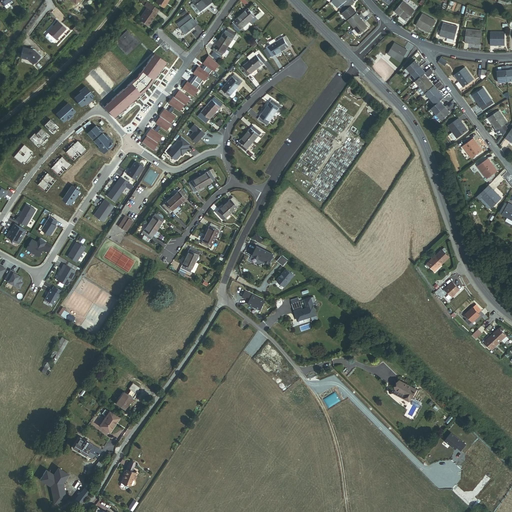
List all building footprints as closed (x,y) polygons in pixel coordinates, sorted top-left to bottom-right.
[(190,0),(190,1),(199,11),(211,1),(210,0),(190,0)] [(346,6),(352,0),(347,0),(346,0),(332,0),(332,1),(338,8),(340,6),(342,9),(346,6)] [(348,20),(357,13),(351,6),(355,3),(352,0),(346,6),(348,8),(342,13),(348,20)] [(406,21),(415,11),(403,1),(395,11),(400,16),(406,21)] [(136,19),(145,26),(154,14),(153,13),(156,10),(147,3),(144,7),(144,8),(136,19)] [(249,24),(255,18),(259,21),(264,15),(252,4),(241,16),(249,24)] [(176,24),(184,34),(196,23),(188,13),(176,24)] [(353,27),(362,20),(360,17),(357,13),(348,20),(353,27)] [(416,25),(429,32),(436,21),(423,14),(416,25)] [(243,30),(246,33),(252,27),(249,24),(241,16),(232,25),(241,33),(243,30)] [(359,34),(368,27),(362,20),(353,27),(359,34)] [(55,41),(66,30),(58,22),(47,33),(55,41)] [(454,39),(455,39),(458,27),(443,23),(440,35),(448,37),(454,39)] [(231,47),(235,41),(232,38),(235,34),(226,29),(219,40),(228,45),(231,47)] [(465,42),(480,44),(481,31),(466,29),(465,42)] [(490,45),(505,45),(505,32),(491,32),(490,45)] [(113,45),(125,56),(137,44),(126,33),(113,45)] [(287,46),(290,44),(283,35),(281,36),(287,46)] [(280,51),(287,46),(281,36),(274,41),(280,51)] [(215,45),(224,51),(228,45),(219,40),(215,45)] [(274,55),(280,51),(274,41),(267,46),(274,55)] [(401,62),(401,61),(407,51),(394,43),(387,54),(401,62)] [(222,54),(224,51),(215,45),(213,49),(222,54)] [(36,63),(43,57),(37,50),(27,46),(23,56),(31,58),(36,63)] [(271,57),(274,55),(267,46),(264,48),(271,57)] [(401,61),(404,63),(410,52),(407,51),(401,61)] [(137,76),(103,106),(114,118),(148,88),(166,62),(154,53),(137,76)] [(262,64),(265,61),(258,53),(255,55),(262,64)] [(256,69),(262,64),(255,55),(249,60),(256,69)] [(219,65),(208,56),(203,63),(205,64),(207,66),(204,70),(202,68),(199,66),(194,73),(196,74),(198,76),(192,84),(190,82),(188,81),(183,88),(194,96),(199,89),(197,88),(203,80),(205,81),(213,70),(214,71),(219,65)] [(448,61),(441,58),(438,62),(445,66),(448,61)] [(251,74),(256,69),(249,60),(243,65),(251,74)] [(409,71),(412,74),(420,67),(415,61),(406,68),(409,71)] [(248,76),(251,74),(243,65),(241,67),(248,76)] [(424,74),(425,73),(420,67),(412,74),(417,80),(424,74)] [(463,87),(474,80),(465,67),(455,75),(463,87)] [(424,74),(427,77),(433,72),(431,68),(425,73),(424,74)] [(498,82),(507,82),(506,71),(502,71),(501,71),(497,71),(498,82)] [(429,80),(427,77),(424,74),(417,80),(415,81),(421,87),(429,80)] [(240,85),(242,82),(233,75),(231,77),(240,85)] [(226,84),(234,91),(240,85),(231,77),(226,84)] [(426,93),(434,86),(429,80),(421,87),(426,93)] [(434,86),(438,90),(443,85),(440,81),(434,86)] [(221,90),(230,97),(234,91),(226,84),(221,90)] [(439,91),(438,90),(434,86),(426,93),(431,99),(439,91)] [(473,95),(480,107),(491,100),(483,88),(473,95)] [(191,98),(179,90),(174,97),(174,96),(169,103),(180,111),(185,104),(186,105),(191,98)] [(229,97),(230,97),(221,90),(219,92),(227,99),(229,97)] [(435,104),(440,101),(444,97),(439,91),(431,99),(435,104)] [(221,107),(223,104),(214,97),(212,100),(221,107)] [(207,106),(216,113),(221,107),(212,100),(207,106)] [(278,109),(280,106),(270,100),(269,103),(278,109)] [(491,100),(480,107),(483,111),(494,104),(491,100)] [(436,114),(445,107),(440,101),(435,104),(431,108),(436,114)] [(273,116),(278,109),(269,103),(263,110),(273,116)] [(202,112),(211,119),(216,113),(207,106),(202,112)] [(436,114),(441,120),(450,113),(445,107),(436,114)] [(176,117),(165,108),(160,116),(156,123),(167,131),(172,124),(171,124),(176,117)] [(268,124),(273,116),(263,110),(259,117),(268,124)] [(499,111),(489,118),(497,130),(499,129),(505,124),(508,123),(499,111)] [(209,121),(211,119),(202,112),(200,114),(209,121)] [(266,126),(268,124),(259,117),(257,120),(266,126)] [(448,126),(457,138),(467,130),(459,118),(448,126)] [(58,127),(50,119),(44,125),(54,134),(56,131),(55,130),(58,127)] [(207,133),(196,123),(192,127),(196,131),(191,137),(198,143),(207,133)] [(503,135),(508,129),(505,124),(499,129),(503,135)] [(49,135),(41,128),(36,133),(46,142),(48,140),(47,138),(49,135)] [(162,136),(151,128),(146,135),(147,135),(142,142),(153,150),(158,143),(157,143),(162,136)] [(258,137),(261,135),(251,128),(245,137),(254,144),(254,143),(258,145),(262,140),(258,137)] [(43,145),(46,142),(36,133),(35,132),(29,138),(39,147),(42,144),(43,145)] [(190,145),(180,136),(177,139),(178,140),(166,154),(174,161),(176,161),(181,156),(182,157),(188,149),(187,148),(190,145)] [(239,145),(248,152),(254,144),(245,137),(239,145)] [(471,158),(482,150),(473,138),(471,140),(464,144),(463,146),(471,158)] [(74,142),(71,145),(80,154),(81,155),(87,149),(78,140),(75,143),(74,142)] [(34,153),(24,144),(19,150),(31,160),(33,157),(31,156),(34,153)] [(80,154),(71,145),(68,147),(70,149),(67,152),(75,159),(80,154)] [(246,154),(248,152),(239,145),(237,147),(246,154)] [(28,163),(31,160),(19,150),(14,156),(24,165),(27,162),(28,163)] [(59,158),(56,161),(66,169),(67,170),(72,164),(63,156),(60,159),(59,158)] [(478,167),(487,179),(497,171),(488,159),(478,167)] [(52,168),(60,175),(66,169),(56,161),(53,163),(55,165),(52,168)] [(129,170),(127,173),(136,179),(144,167),(136,162),(134,162),(129,170)] [(221,176),(216,168),(213,169),(218,178),(221,176)] [(217,181),(219,179),(218,178),(213,169),(211,171),(217,181)] [(204,175),(210,185),(217,181),(211,171),(204,175)] [(45,174),(42,177),(53,185),(58,179),(49,172),(46,175),(45,174)] [(201,190),(210,185),(204,175),(195,181),(201,190)] [(131,190),(134,186),(120,176),(107,194),(115,200),(126,186),(131,190)] [(53,185),(42,177),(40,180),(41,181),(39,184),(47,191),(53,185)] [(198,192),(201,190),(195,181),(192,182),(198,192)] [(492,189),(489,186),(482,193),(485,195),(492,189)] [(189,199),(191,196),(183,188),(181,191),(189,199)] [(492,208),(501,199),(492,189),(485,195),(482,198),(492,208)] [(175,197),(183,205),(189,199),(181,191),(175,197)] [(244,207),(246,205),(238,196),(236,199),(244,207)] [(168,203),(176,212),(183,205),(175,197),(168,203)] [(103,220),(114,205),(104,199),(94,214),(103,220)] [(237,213),(244,207),(236,199),(230,204),(237,213)] [(174,214),(176,212),(168,203),(166,206),(174,214)] [(502,214),(511,220),(511,205),(508,203),(507,205),(505,209),(502,214)] [(27,225),(36,209),(27,204),(20,217),(19,216),(17,219),(27,225)] [(230,204),(223,210),(231,219),(237,213),(230,204)] [(228,221),(231,219),(223,210),(221,213),(228,221)] [(168,221),(170,219),(160,212),(159,214),(168,221)] [(161,231),(168,221),(159,214),(152,224),(161,231)] [(117,226),(126,232),(133,221),(124,215),(117,226)] [(52,234),(57,225),(56,224),(58,221),(51,216),(43,229),(52,234)] [(19,243),(27,230),(16,223),(11,231),(10,232),(7,236),(19,243)] [(160,232),(161,231),(152,224),(144,234),(153,240),(156,237),(159,239),(163,234),(160,232)] [(215,226),(210,234),(220,239),(224,231),(215,226)] [(262,238),(256,233),(254,238),(257,241),(260,241),(262,238)] [(207,241),(217,246),(220,239),(210,234),(207,241)] [(44,245),(47,241),(35,235),(27,248),(40,256),(45,246),(44,245)] [(215,249),(217,246),(207,241),(205,244),(215,249)] [(77,261),(85,247),(76,242),(68,256),(77,261)] [(274,256),(258,248),(253,257),(270,265),(274,256)] [(442,265),(449,258),(445,253),(447,251),(444,248),(434,257),(442,265)] [(200,264),(204,255),(194,249),(190,258),(200,264)] [(285,268),(290,262),(284,256),(278,263),(285,268)] [(434,272),(442,265),(434,257),(425,266),(428,269),(430,268),(434,272)] [(186,265),(197,270),(200,264),(190,258),(186,265)] [(67,285),(75,270),(64,264),(62,268),(59,274),(56,279),(67,285)] [(195,272),(197,270),(186,265),(185,268),(191,271),(195,273),(195,272)] [(14,271),(10,269),(5,278),(9,280),(8,281),(19,288),(23,282),(21,281),(22,277),(16,274),(13,272),(14,271)] [(285,288),(295,276),(287,270),(279,280),(279,282),(285,288)] [(452,296),(459,290),(452,283),(443,291),(440,288),(435,292),(441,298),(448,292),(452,296)] [(54,304),(62,290),(54,286),(52,289),(51,289),(45,299),(54,304)] [(261,311),(266,302),(246,292),(243,298),(251,302),(249,305),(261,311)] [(295,321),(314,316),(310,300),(304,301),(306,308),(301,310),(299,302),(291,305),(295,321)] [(481,311),(476,305),(473,308),(472,307),(464,316),(466,319),(468,317),(473,322),(480,315),(478,314),(481,311)] [(58,314),(72,322),(75,317),(61,309),(58,314)] [(510,340),(506,336),(501,331),(503,329),(500,326),(491,335),(499,343),(502,341),(505,344),(510,340)] [(471,335),(475,339),(483,333),(479,329),(471,335)] [(492,349),(499,343),(491,335),(482,343),(485,346),(486,344),(492,349)] [(41,372),(48,376),(68,340),(62,336),(41,372)] [(411,398),(413,399),(418,390),(401,380),(395,388),(406,395),(404,398),(409,401),(411,398)] [(128,393),(134,397),(138,391),(132,387),(128,393)] [(117,401),(126,408),(134,397),(128,393),(125,390),(117,401)] [(101,423),(111,430),(121,416),(111,409),(101,423)] [(72,443),(73,444),(81,434),(79,433),(72,443)] [(98,455),(102,449),(89,440),(91,438),(88,436),(87,438),(81,434),(73,444),(86,453),(89,449),(98,455)] [(63,483),(69,474),(59,467),(54,474),(47,469),(40,478),(50,485),(53,502),(65,500),(63,483)] [(128,488),(132,481),(134,478),(135,476),(127,471),(120,483),(119,486),(119,488),(124,490),(125,490),(127,487),(128,488)] [(73,501),(79,506),(90,492),(84,487),(73,501)] [(132,511),(138,502),(133,499),(128,508),(132,511)]
